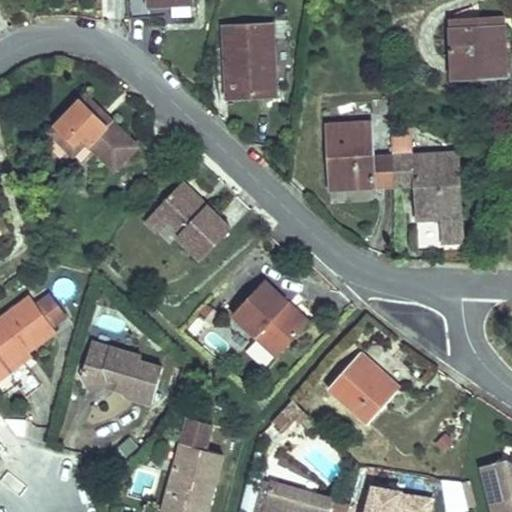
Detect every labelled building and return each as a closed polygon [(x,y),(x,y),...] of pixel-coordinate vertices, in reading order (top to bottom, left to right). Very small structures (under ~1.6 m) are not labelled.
[(187,11),(187,0),(142,0),(142,6),(161,7),(160,21),(182,22),(183,11),(187,11)] [(340,3),(334,0),(317,0),(315,25),(337,26),(340,3)] [(140,19),(120,17),(118,39),(137,41),(140,19)] [(501,34),(448,35),(449,86),(480,86),(480,92),(502,91),(501,34)] [(272,105),(268,35),(215,38),(219,108),(272,105)] [(138,138),(88,91),(46,135),(62,150),(76,135),(110,167),(138,138)] [(371,159),(369,111),(321,113),(326,193),(390,190),(390,158),(371,159)] [(468,244),(464,155),(416,156),(418,134),(389,135),(390,158),(390,190),(416,189),(415,202),(425,202),(429,219),(447,218),(448,246),(468,244)] [(187,181),(160,208),(184,231),(181,235),(206,259),(236,228),(187,181)] [(184,231),(160,208),(150,219),(174,242),(181,235),(184,231)] [(314,323),(268,281),(231,322),(277,364),(314,323)] [(35,309),(0,333),(0,378),(16,402),(46,383),(36,366),(61,349),(54,341),(74,330),(58,306),(42,318),(35,309)] [(98,346),(90,380),(100,394),(119,383),(127,384),(126,393),(134,395),(138,399),(163,405),(172,368),(148,363),(149,358),(98,346)] [(373,357),(341,393),(381,429),(413,393),(373,357)] [(381,429),(341,393),(329,406),(355,432),(376,435),(381,429)] [(270,417),(283,433),(306,416),(293,399),(270,417)] [(213,426),(189,421),(183,447),(208,453),(213,426)] [(217,511),(229,457),(208,453),(183,447),(169,511),(217,511)] [(511,511),(511,457),(490,463),(505,511),(511,511)] [(444,511),(458,511),(475,510),(472,479),(442,481),(444,511)] [(283,484),(276,511),(339,511),(343,499),(283,484)] [(439,511),(441,501),(408,498),(409,496),(382,489),(382,491),(376,511),(439,511)]
